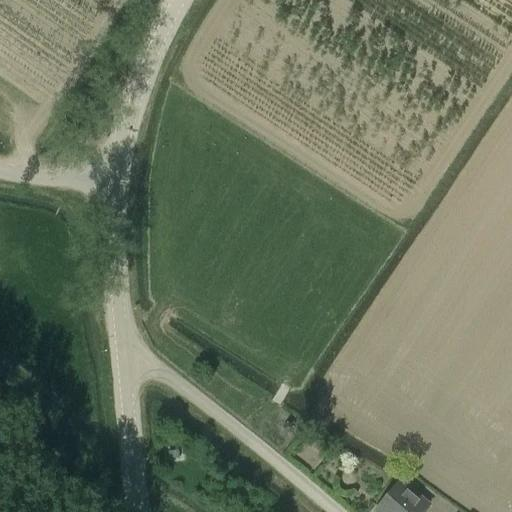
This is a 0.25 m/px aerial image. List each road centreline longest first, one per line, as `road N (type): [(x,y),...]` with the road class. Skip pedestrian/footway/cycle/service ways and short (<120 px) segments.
road 1 (unclassified): [(316,511),(150,369),(109,352)]
road 2 (unclassified): [(103,174),(117,76),(150,0)]
road 3 (unclassified): [(109,352),(103,174)]
road 4 (unclassified): [(122,511),(109,352)]
